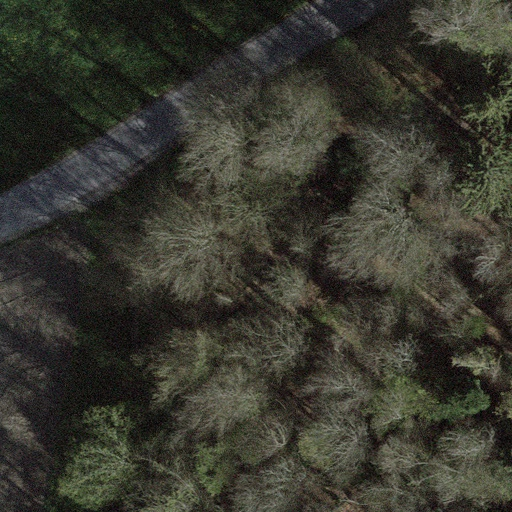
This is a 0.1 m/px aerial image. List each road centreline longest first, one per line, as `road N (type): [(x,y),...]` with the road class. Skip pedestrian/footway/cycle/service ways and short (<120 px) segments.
road 1 (unclassified): [(339,0),(103,166),(0,218)]
road 2 (track): [(103,166),(49,385),(74,511)]
